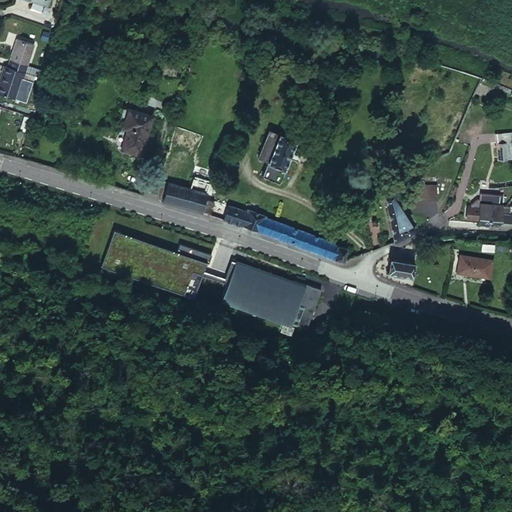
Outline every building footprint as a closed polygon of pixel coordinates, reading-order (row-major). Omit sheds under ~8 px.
[(45,32),(39,30),(36,37),(43,39),(45,32)] [(15,36),(6,65),(21,70),(22,71),(25,64),(32,42),(15,36)] [(21,70),(6,65),(2,64),(0,70),(0,93),(13,98),(21,70)] [(35,68),(25,64),(22,71),(33,74),(35,68)] [(123,107),(116,104),(103,143),(114,146),(120,127),(116,126),(123,107)] [(144,113),(123,107),(116,126),(120,127),(114,146),(132,152),(144,113)] [(24,116),(20,114),(16,126),(20,128),(24,116)] [(270,135),(262,132),(251,161),(260,164),(270,135)] [(289,142),(270,135),(260,164),(255,178),(274,185),(289,142)] [(495,135),(486,136),(491,158),(500,156),(495,135)] [(203,195),(206,183),(188,178),(185,188),(203,195)] [(197,212),(201,201),(203,195),(185,188),(164,182),(158,200),(197,212)] [(391,239),(411,229),(389,191),(379,193),(391,239)] [(462,214),(464,216),(474,217),(474,220),(485,221),(487,196),(488,192),(476,191),(476,197),(473,196),(469,200),(469,202),(466,202),(463,205),(462,214)] [(511,198),(487,196),(485,221),(498,221),(498,215),(511,216),(511,202),(511,198)] [(208,204),(201,201),(197,212),(205,215),(208,204)] [(340,259),(342,259),(345,247),(258,219),(259,216),(243,211),(241,213),(223,207),(219,220),(228,222),(278,239),(321,254),(340,259)] [(104,232),(93,269),(187,296),(194,272),(195,269),(197,260),(200,260),(202,251),(170,242),(167,250),(104,232)] [(496,258),(458,253),(456,273),(493,278),(496,258)] [(414,259),(389,256),(388,272),(413,275),(414,259)] [(195,269),(194,272),(222,280),(228,259),(225,257),(219,276),(195,269)] [(306,324),(319,284),(291,275),(290,278),(228,259),(222,280),(218,293),(217,299),(251,309),(255,311),(282,319),(279,327),(291,330),(293,322),(290,322),(291,319),(306,324)]
